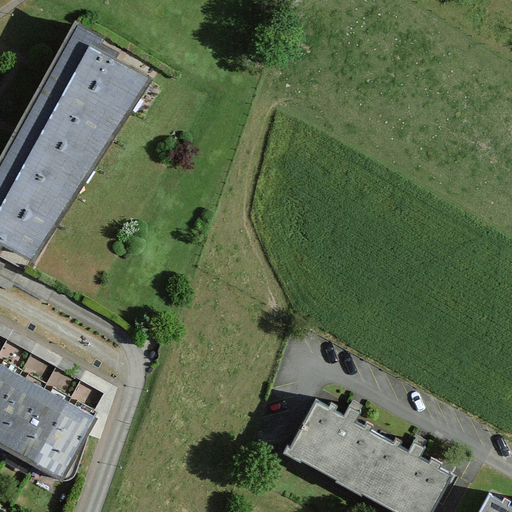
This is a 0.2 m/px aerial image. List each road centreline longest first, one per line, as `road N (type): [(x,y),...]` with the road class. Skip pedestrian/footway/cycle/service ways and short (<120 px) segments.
road 1 (residential): [(264,443),(312,354),(511,465)]
road 2 (unknown): [(125,415),(0,345)]
